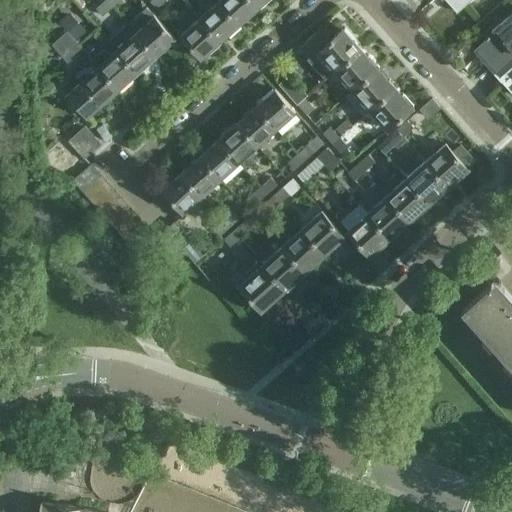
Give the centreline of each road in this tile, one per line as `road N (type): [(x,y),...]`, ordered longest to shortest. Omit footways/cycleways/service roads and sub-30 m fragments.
road 1 (residential): [(338,452),(158,389),(92,375),(0,383)]
road 2 (residential): [(338,452),(395,301),(511,183)]
road 3 (residential): [(124,182),(320,0)]
road 4 (residential): [(511,159),(374,0)]
road 5 (residential): [(493,511),(338,452)]
